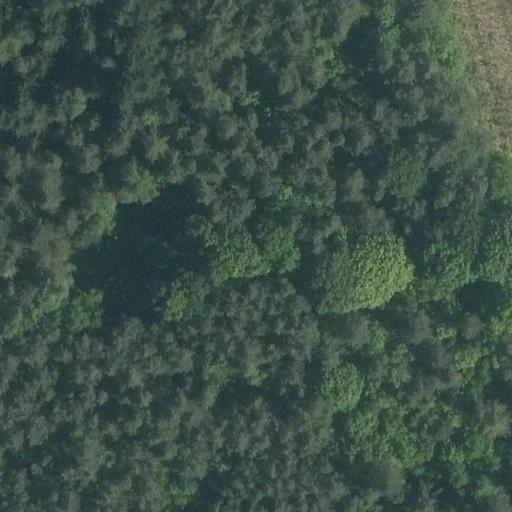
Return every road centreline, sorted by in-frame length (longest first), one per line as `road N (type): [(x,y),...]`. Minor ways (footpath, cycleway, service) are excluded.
road 1 (track): [(0,294),(295,244)]
road 2 (track): [(295,244),(355,511)]
